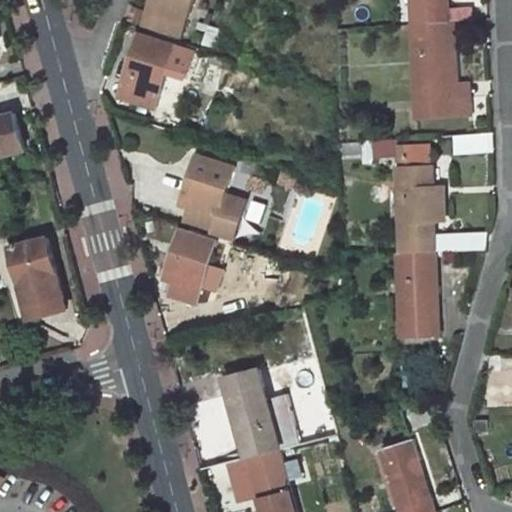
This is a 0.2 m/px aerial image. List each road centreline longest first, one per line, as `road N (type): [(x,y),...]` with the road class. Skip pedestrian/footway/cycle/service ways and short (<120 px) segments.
road 1 (unclassified): [(65,87),(137,366)]
road 2 (residential): [(484,511),(462,397),(511,274)]
road 3 (unclassified): [(137,366),(176,511)]
road 4 (residential): [(137,366),(0,408)]
